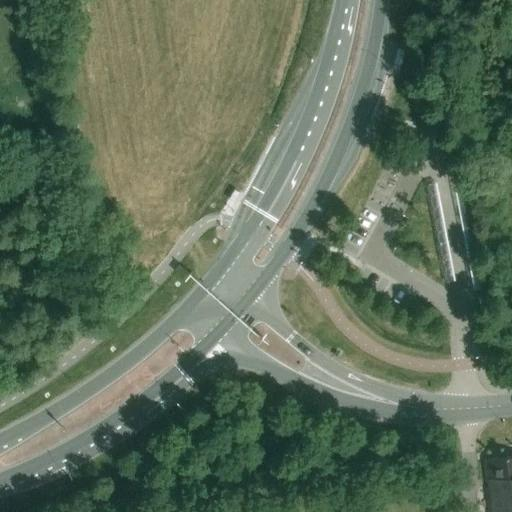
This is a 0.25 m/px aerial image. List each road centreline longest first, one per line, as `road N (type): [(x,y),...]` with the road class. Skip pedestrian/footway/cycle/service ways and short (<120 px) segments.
road 1 (primary): [(245,300),(329,173),(367,71),(379,0)]
road 2 (primary): [(340,0),(297,143),(204,291)]
road 3 (primary): [(0,480),(123,414),(221,328)]
road 4 (primary): [(204,291),(118,370),(0,442)]
road 5 (tertiary): [(464,410),(402,405),(329,382)]
road 6 (tertiary): [(221,328),(289,380),(329,382)]
